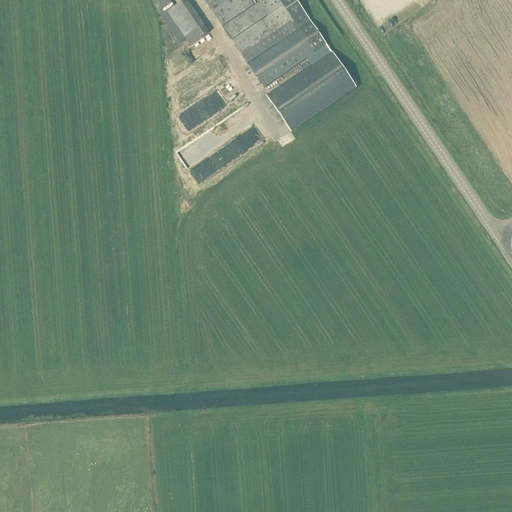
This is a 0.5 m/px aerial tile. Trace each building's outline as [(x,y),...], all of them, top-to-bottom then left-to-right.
[(156,0),(161,17),(179,43),(186,39),(167,12),(174,7),(169,0),(156,0)] [(202,0),(216,21),(217,20),(222,27),(254,6),(250,0),(202,0)] [(311,23),(295,0),(264,0),(223,29),(248,66),(303,28),(311,23)] [(269,97),(291,131),(355,87),(311,23),(303,28),(319,51),(313,55),(319,63),(269,97)] [(303,28),(248,66),(264,89),(310,57),(313,55),(319,51),(303,28)] [(230,117),(240,131),(249,125),(245,120),(255,113),(248,103),(230,117)]
